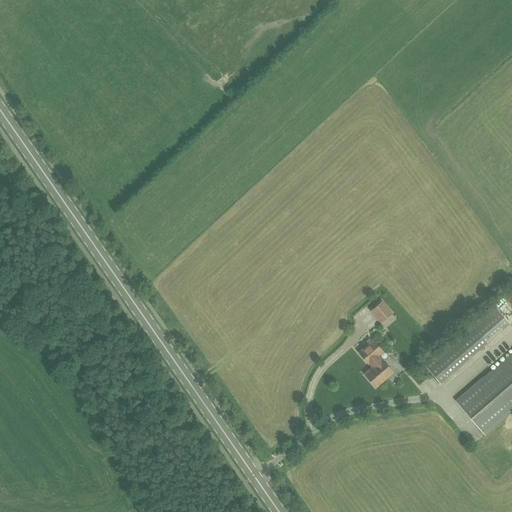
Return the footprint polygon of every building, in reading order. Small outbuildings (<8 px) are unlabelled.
[(391,314),(381,302),(371,311),(381,322),(391,314)] [(493,305),(471,324),(486,343),(509,323),(493,305)] [(471,324),(432,358),(448,376),(486,343),(471,324)] [(375,387),(393,372),(382,359),(381,360),(377,355),(382,351),(373,341),(372,341),(369,338),(362,344),(365,347),(359,353),(368,364),(369,363),(372,367),(364,374),(375,387)] [(511,410),(511,352),(456,401),(485,434),(511,411),(511,410)] [(440,383),(448,376),(432,358),(424,364),(440,383)]
